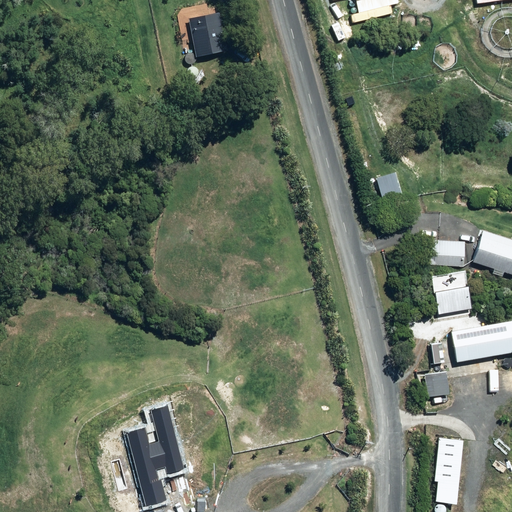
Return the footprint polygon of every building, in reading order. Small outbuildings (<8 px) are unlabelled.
[(355,0),(358,13),(400,4),(398,0),(355,0)] [(195,58),(227,53),(225,37),(235,36),(232,17),(190,24),(195,58)] [(398,173),(376,179),(382,202),(404,196),(398,173)] [(471,261),(511,274),(511,238),(481,229),(471,261)] [(465,246),(465,241),(422,239),(421,265),(464,267),(464,258),(470,259),(470,247),(465,246)] [(511,321),(451,331),(455,360),(511,352),(511,321)] [(432,370),(431,346),(412,347),(413,371),(432,370)] [(448,373),(427,375),(428,396),(450,394),(448,373)] [(463,439),(439,437),(433,503),(458,505),(463,439)]
